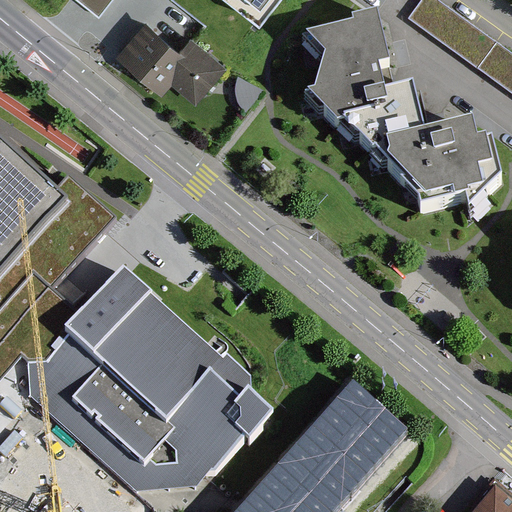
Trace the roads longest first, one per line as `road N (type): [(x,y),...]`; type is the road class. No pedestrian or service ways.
road 1 (secondary): [(511,442),(0,20)]
road 2 (residential): [(404,39),(511,117)]
